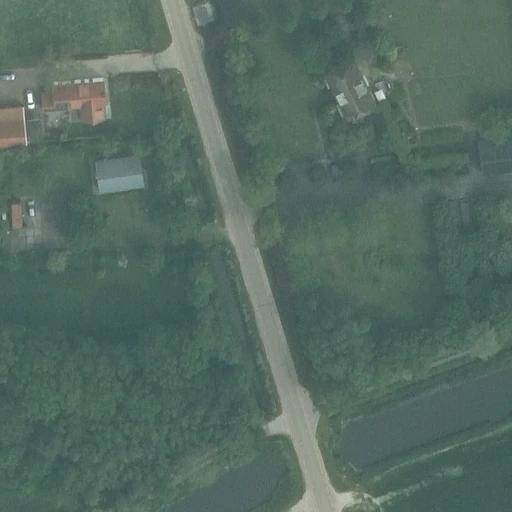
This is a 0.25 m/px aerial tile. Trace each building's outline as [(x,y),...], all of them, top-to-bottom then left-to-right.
[(344,117),(374,103),(352,58),(323,73),(344,117)] [(53,105),(69,103),(70,119),(104,116),(103,100),(101,78),(50,82),(51,94),(39,95),(41,108),(54,107),(53,105)] [(21,117),(0,118),(0,143),(23,141),(22,118),(21,117)] [(511,134),(475,140),(479,171),(511,167),(511,134)] [(145,154),(148,172),(159,170),(155,152),(145,154)] [(93,160),(97,190),(140,185),(136,154),(93,160)] [(32,201),(22,202),(24,225),(34,224),(32,201)]
